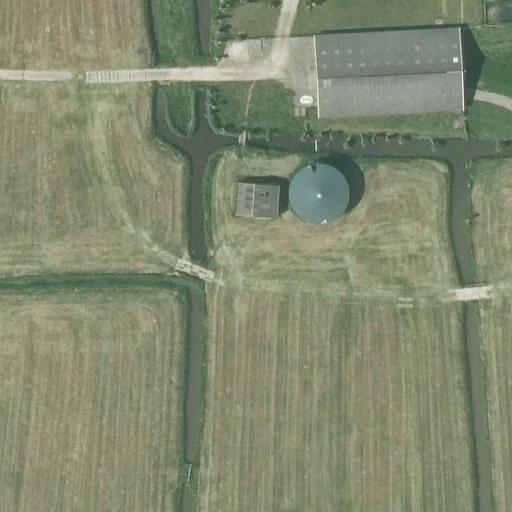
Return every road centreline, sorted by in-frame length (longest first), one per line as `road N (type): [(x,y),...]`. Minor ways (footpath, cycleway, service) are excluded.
road 1 (track): [(91,75),(85,146),(104,201),(174,264),(214,277),(399,300),(487,292),(511,241)]
road 2 (track): [(0,74),(279,70),(295,0)]
